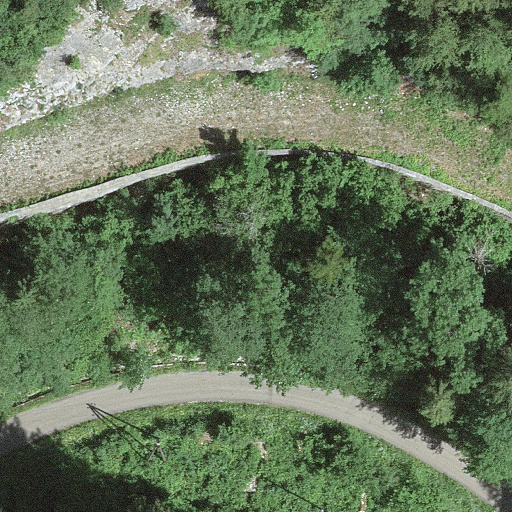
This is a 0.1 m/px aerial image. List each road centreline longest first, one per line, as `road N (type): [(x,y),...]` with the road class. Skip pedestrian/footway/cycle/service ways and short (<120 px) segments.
road 1 (track): [(511,182),(399,127),(316,108),(241,106),(165,120),(0,174)]
road 2 (track): [(463,511),(358,469),(243,441),(140,439),(0,496)]
